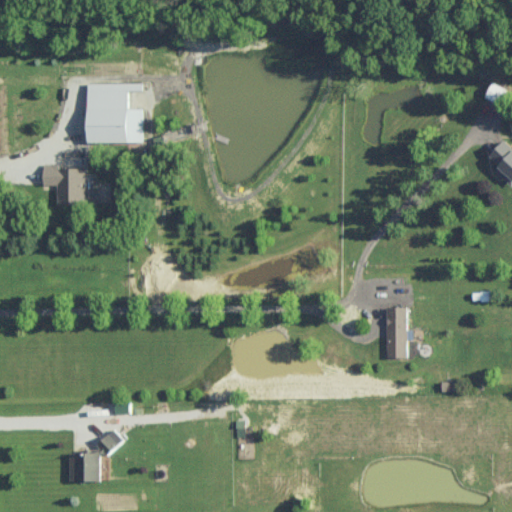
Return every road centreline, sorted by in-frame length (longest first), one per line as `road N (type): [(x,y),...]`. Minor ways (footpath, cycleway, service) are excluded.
road 1 (residential): [(0,311),(321,301),(342,289),(346,263),(369,225),(460,124),(478,134)]
road 2 (residential): [(0,74),(69,77),(81,93),(72,124),(41,151),(0,167)]
